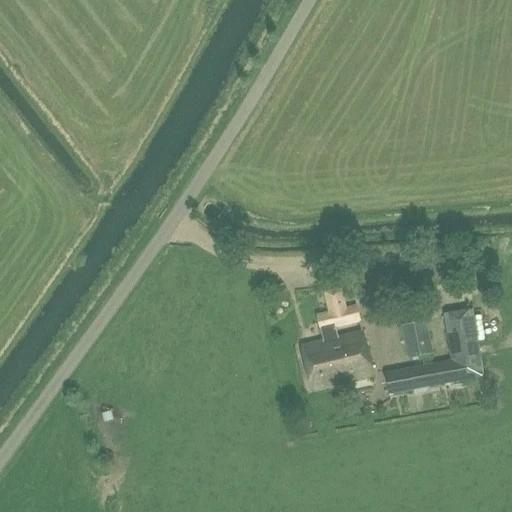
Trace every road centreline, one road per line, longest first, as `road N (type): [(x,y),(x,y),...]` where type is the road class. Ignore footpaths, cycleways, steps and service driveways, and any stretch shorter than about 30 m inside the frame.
road 1 (unclassified): [(0,467),(172,230),(313,0)]
road 2 (unknown): [(184,211),(408,330)]
